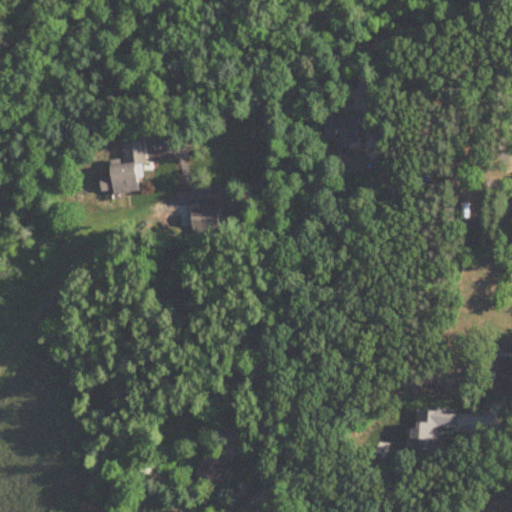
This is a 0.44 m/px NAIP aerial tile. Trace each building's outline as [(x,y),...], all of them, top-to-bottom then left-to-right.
[(370,114),(351,113),(351,119),(328,118),(327,141),(339,142),(339,148),(358,149),(359,132),(369,132),(370,114)] [(125,142),(126,164),(113,165),(114,177),(110,177),(111,185),(106,185),(107,194),(145,192),(143,141),(125,142)] [(196,234),(220,231),(218,212),(193,215),(196,234)] [(506,359),(502,393),(511,394),(511,341),(502,340),(500,358),(506,359)] [(416,450),(439,451),(440,428),(458,429),(459,410),(419,409),(419,430),(416,430),(416,450)] [(223,489),(234,464),(208,454),(198,478),(223,489)]
